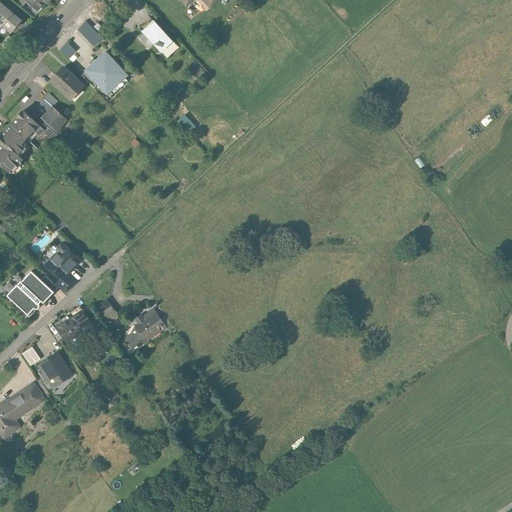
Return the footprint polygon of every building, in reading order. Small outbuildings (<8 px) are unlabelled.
[(0,0),(0,25),(10,34),(22,18),(0,0)] [(26,0),(38,11),(48,0),(26,0)] [(89,22),(82,28),(96,43),(103,37),(89,22)] [(171,41),(154,22),(144,32),(161,51),(171,41)] [(11,52),(19,42),(14,38),(9,35),(2,44),(11,52)] [(68,44),(62,49),(71,59),(77,53),(68,44)] [(129,76),(107,52),(86,72),(85,73),(107,96),(129,76)] [(86,85),(65,66),(54,78),(51,81),(72,100),(86,85)] [(54,106),(58,102),(49,94),(39,104),(46,110),(52,104),(54,106)] [(54,106),(52,104),(46,110),(41,116),(43,118),(51,126),(56,132),(68,120),(54,106)] [(39,123),(23,108),(10,122),(26,137),(33,130),(39,123)] [(180,111),(175,115),(185,128),(191,124),(180,111)] [(41,121),(39,123),(45,129),(47,131),(51,126),(43,118),(41,121)] [(26,137),(10,122),(0,132),(0,162),(9,172),(19,162),(19,158),(17,155),(22,150),(22,146),(20,144),(26,137)] [(39,123),(33,130),(39,136),(45,129),(39,123)] [(80,131),(70,123),(64,129),(74,137),(80,131)] [(53,140),(59,134),(56,132),(53,129),(51,126),(47,131),(45,132),(53,140)] [(59,252),(46,266),(60,279),(62,281),(68,275),(82,260),(65,245),(61,245),(58,248),(58,252),(59,252)] [(41,280),(31,271),(7,296),(30,317),(35,311),(33,310),(34,309),(35,310),(37,310),(38,309),(39,308),(40,307),(39,305),(39,304),(41,301),(43,303),(58,288),(45,276),(41,280)] [(76,283),(68,275),(62,281),(60,279),(56,283),(67,293),(76,283)] [(120,317),(106,300),(97,307),(111,324),(120,317)] [(135,319),(135,318),(133,320),(133,323),(134,325),(135,326),(135,327),(130,335),(128,336),(126,338),(126,341),(129,344),(133,351),(146,342),(166,328),(154,309),(143,317),(141,315),(135,319)] [(83,312),(70,320),(79,334),(83,340),(96,332),(83,312)] [(79,334),(70,320),(58,328),(63,336),(67,342),(79,334)] [(67,342),(63,336),(58,340),(64,349),(69,345),(67,342)] [(40,359),(32,347),(23,353),(31,365),(40,359)] [(72,373),(59,354),(41,365),(46,373),(44,374),(48,380),(50,379),(54,385),(72,373)] [(31,384),(0,404),(0,434),(1,437),(3,438),(5,438),(18,430),(19,428),(19,427),(16,423),(15,421),(17,419),(43,402),(44,400),(44,398),(35,385),(33,384),(31,384)]
